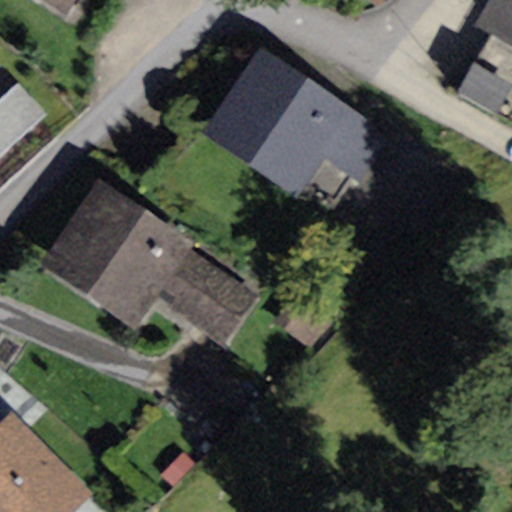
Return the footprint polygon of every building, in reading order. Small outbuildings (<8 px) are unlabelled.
[(39,0),(67,17),(77,0),(39,0)] [(382,0),(363,0),(376,9),(382,0)] [(511,0),(485,0),(473,23),(511,44),(511,0)] [(393,137),(257,46),(200,131),(298,197),(323,159),(361,184),(393,137)] [(0,155),(46,114),(17,82),(0,97),(0,155)] [(207,248),(96,175),(36,266),(134,330),(163,286),(178,296),(171,307),(225,342),(258,292),(202,255),(207,248)] [(326,315),(289,292),(277,309),(314,333),(326,315)] [(0,420),(0,511),(74,511),(93,494),(11,410),(0,420)] [(174,484),(191,465),(182,458),(166,477),(174,484)]
